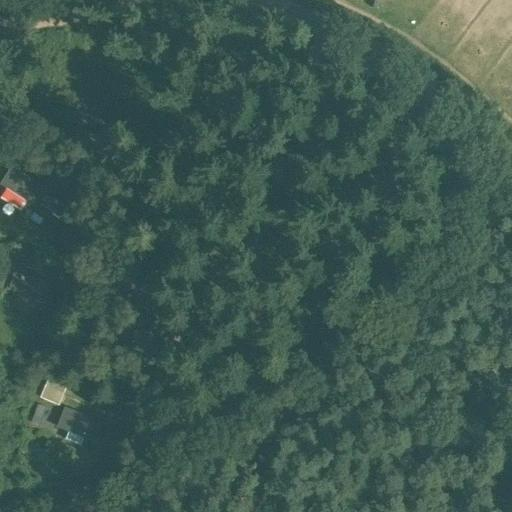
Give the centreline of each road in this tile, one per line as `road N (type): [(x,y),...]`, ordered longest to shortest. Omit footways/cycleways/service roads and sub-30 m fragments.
road 1 (track): [(0,118),(73,134),(111,165),(126,199),(131,296),(174,337),(239,438),(374,337),(511,207)]
road 2 (unclassified): [(511,165),(440,94),(396,64),(264,0)]
road 3 (track): [(0,29),(134,0)]
road 4 (track): [(239,438),(127,511)]
